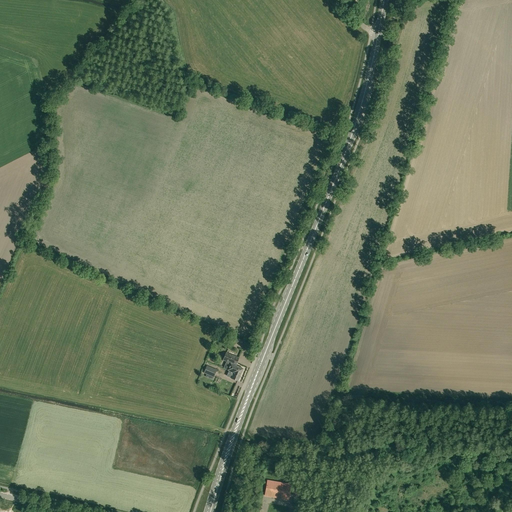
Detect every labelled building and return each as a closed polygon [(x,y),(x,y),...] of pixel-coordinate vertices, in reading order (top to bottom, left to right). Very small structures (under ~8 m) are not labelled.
[(229,362),(227,369),(240,374),(243,368),(236,365),(239,358),(226,352),(223,359),(229,362)] [(216,369),(207,365),(204,372),(214,376),(216,369)] [(238,381),(240,374),(227,369),(226,370),(233,373),(232,374),(230,373),(229,377),(231,378),(238,381)] [(267,480),(265,495),(265,496),(289,500),(291,484),(267,480)] [(299,497),(301,486),(294,484),(292,496),(299,497)]
